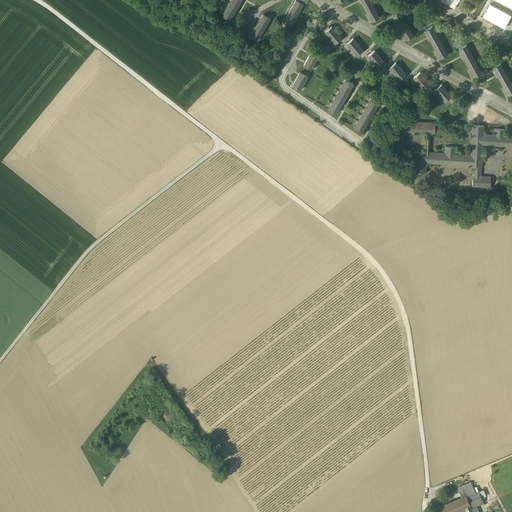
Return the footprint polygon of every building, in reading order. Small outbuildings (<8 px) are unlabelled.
[(230,0),(222,15),(230,20),(241,0),(230,0)] [(295,0),(283,22),(290,26),(303,4),(295,0)] [(360,0),(372,21),(379,17),(370,0),(360,0)] [(440,0),(440,1),(455,8),(458,0),(440,0)] [(511,0),(502,0),(493,18),(511,27),(511,0)] [(390,12),(406,40),(413,36),(398,8),(390,12)] [(249,36),(257,41),(270,19),(263,14),(249,36)] [(432,26),(424,30),(440,58),(447,54),(432,26)] [(332,27),(325,32),(335,44),(342,38),(332,27)] [(353,38),(347,44),(356,55),(363,50),(353,38)] [(458,49),(473,77),(481,73),(466,45),(458,49)] [(374,50),(368,56),(377,68),(384,62),(374,50)] [(303,65),(311,69),(318,56),(311,52),(303,65)] [(396,63),(389,68),(399,79),(405,74),(396,63)] [(492,67),(508,95),(511,92),(511,84),(500,63),(492,67)] [(376,71),(379,76),(384,72),(380,67),(376,71)] [(292,86),(299,90),(307,76),(299,72),(292,86)] [(420,72),(413,78),(423,89),(429,84),(420,72)] [(328,109),(336,113),(353,83),(345,79),(328,109)] [(397,83),(401,87),(405,84),(401,79),(397,83)] [(435,90),(444,101),(451,96),(441,84),(435,90)] [(426,89),(421,93),(425,97),(430,94),(426,89)] [(354,127),(362,132),(379,102),(371,97),(354,127)] [(484,125),(472,125),(470,155),(455,154),(456,147),(445,146),(444,153),(428,152),(430,133),(434,133),(435,123),(401,121),(401,131),(427,132),(426,152),(416,151),(415,173),(425,173),(426,163),(470,165),(470,166),(474,166),(473,176),(472,186),(490,187),(491,177),(480,176),(481,166),(482,144),(511,146),(511,135),(504,135),(504,129),(495,128),(494,135),(483,134),(484,125)] [(471,482),(458,488),(461,497),(466,496),(475,492),(471,482)] [(475,492),(466,496),(470,505),(471,508),(476,506),(483,503),(478,491),(475,492)] [(461,497),(453,501),(457,511),(461,509),(465,508),(470,505),(466,496),(461,497)] [(453,501),(439,507),(441,511),(454,511),(457,511),(453,501)]
